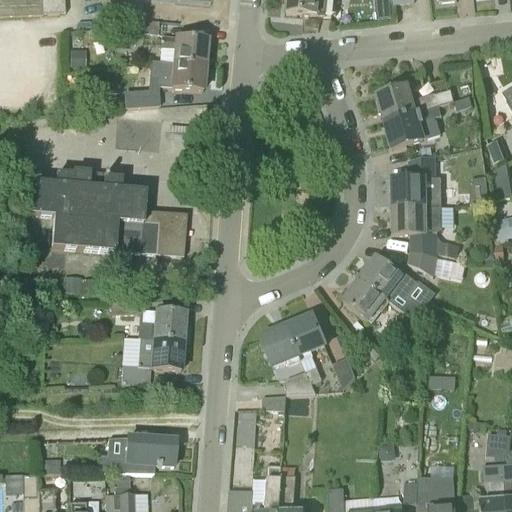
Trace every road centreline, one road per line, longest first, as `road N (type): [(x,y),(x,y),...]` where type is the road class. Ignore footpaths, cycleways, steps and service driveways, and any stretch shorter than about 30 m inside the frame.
road 1 (unclassified): [(223,297),(309,276),(353,224),(354,165),(318,51)]
road 2 (unclassified): [(223,297),(243,57)]
road 3 (unclassified): [(205,511),(223,297)]
road 4 (unclassified): [(318,51),(511,33)]
